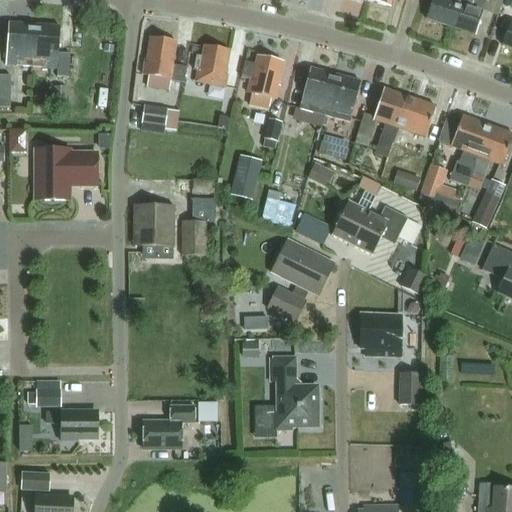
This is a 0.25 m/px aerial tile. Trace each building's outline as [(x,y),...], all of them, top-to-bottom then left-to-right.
[(368,0),(368,2),(391,9),(393,0),(368,0)] [(452,28),(461,0),(433,0),(427,20),(452,28)] [(461,0),(452,28),(476,37),(484,13),(488,0),(461,0)] [(511,49),(511,23),(503,46),(511,49)] [(32,69),(35,26),(9,25),(6,67),(32,69)] [(32,69),(58,70),(59,53),(61,28),(35,26),(32,69)] [(184,81),(186,70),(175,68),(175,67),(173,67),(177,43),(151,39),(147,63),(145,63),(143,75),(184,81)] [(205,47),(203,57),(197,56),(195,71),(198,71),(196,84),(226,89),(228,76),(226,76),(230,52),(205,47)] [(58,70),(58,77),(70,78),(71,54),(67,54),(59,53),(58,70)] [(278,87),(284,63),(258,58),(253,81),(251,81),(248,94),(277,101),(280,88),(278,87)] [(241,79),(253,81),(257,64),(245,62),(241,79)] [(325,117),(336,77),(311,70),(300,111),(325,117)] [(10,77),(0,76),(0,109),(10,109),(10,77)] [(350,124),(361,83),(336,77),(325,117),(350,124)] [(67,88),(54,88),(53,107),(66,108),(67,88)] [(401,109),(405,97),(385,90),(374,122),(385,126),(376,155),(391,160),(395,145),(400,131),(407,111),(401,109)] [(269,99),(251,95),(248,106),(267,110),(269,99)] [(400,131),(426,140),(437,108),(405,97),(401,109),(407,111),(400,131)] [(168,110),(144,107),(142,131),(165,133),(168,110)] [(226,130),(228,119),(220,117),(218,129),(226,130)] [(479,137),(483,125),(463,117),(451,148),(463,153),(477,158),(485,139),(479,137)] [(268,121),(264,140),(278,143),(282,124),(268,121)] [(479,159),(468,189),(480,193),(485,179),(490,163),(503,168),(511,144),(511,135),(483,125),(479,137),(485,139),(477,158),(479,159)] [(27,151),(27,128),(8,128),(7,151),(27,151)] [(99,137),(99,151),(110,151),(110,137),(99,137)] [(70,188),(97,188),(97,155),(70,155),(70,151),(35,152),(35,202),(70,202),(70,188)] [(457,162),(450,182),(468,189),(479,159),(477,158),(463,153),(460,163),(457,162)] [(240,157),(231,197),(253,202),(262,162),(240,157)] [(317,163),(309,178),(327,187),(334,172),(317,163)] [(438,199),(448,172),(432,166),(423,193),(438,199)] [(504,189),(490,183),(473,219),(487,226),(504,189)] [(261,220),(290,229),(295,207),(267,199),(261,220)] [(352,248),(369,213),(358,208),(349,204),(332,238),(352,248)] [(174,249),(174,208),(135,207),(134,249),(174,249)] [(381,240),(395,247),(408,221),(385,209),(380,219),(369,213),(352,248),(372,258),(381,240)] [(304,215),(295,233),(324,247),(332,228),(304,215)] [(207,223),(183,223),(183,256),(207,256),(207,223)] [(482,244),(486,235),(480,232),(475,240),(482,244)] [(278,289),(271,305),(268,310),(296,324),(306,303),(304,302),(309,294),(319,298),(335,266),(287,242),(271,275),(297,288),(293,296),(278,289)] [(511,299),(511,254),(494,246),(483,272),(504,281),(498,294),(511,299)] [(429,277),(411,268),(402,286),(420,295),(429,277)] [(401,358),(402,318),(361,317),(360,350),(366,350),(365,358),(401,358)] [(259,344),(242,344),(243,358),(259,358),(259,344)] [(275,416),(275,432),(291,432),(291,429),(318,429),(318,389),(303,389),(295,381),(295,361),(271,361),(271,384),(277,384),(278,416),(275,416)] [(422,376),(400,376),(400,406),(422,406),(422,376)] [(37,405),(37,407),(62,407),(62,392),(37,392),(37,394),(37,405)] [(28,394),(28,405),(37,405),(37,394),(28,394)] [(143,425),(144,451),(181,451),(181,425),(195,425),(195,409),(171,409),(171,424),(143,425)] [(97,414),(61,414),(46,414),(46,424),(61,425),(61,444),(78,444),(78,440),(97,440),(97,414)] [(50,491),(50,476),(22,474),(22,490),(50,491)] [(427,474),(406,475),(404,475),(404,505),(427,505),(427,474)] [(511,511),(511,490),(494,490),(494,486),(477,485),(476,510),(486,510),(486,511),(511,511)] [(35,511),(72,511),(73,500),(36,498),(35,511)]
